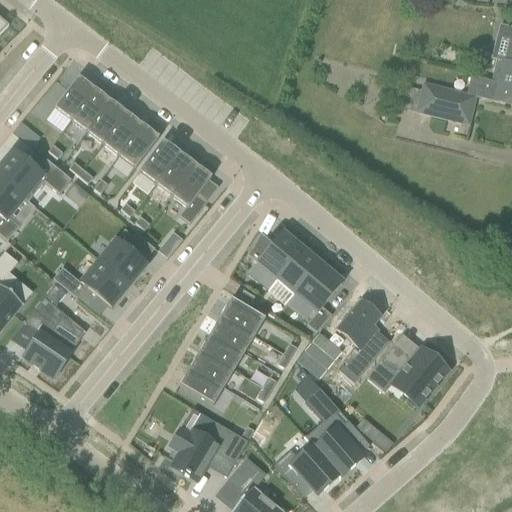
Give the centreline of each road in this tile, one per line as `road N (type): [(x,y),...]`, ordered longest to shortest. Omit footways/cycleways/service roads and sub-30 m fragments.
road 1 (residential): [(360,511),(471,404),(480,382),(476,349),(267,177)]
road 2 (residential): [(54,434),(267,177)]
road 3 (residential): [(267,177),(67,27)]
road 4 (residential): [(54,434),(150,511)]
